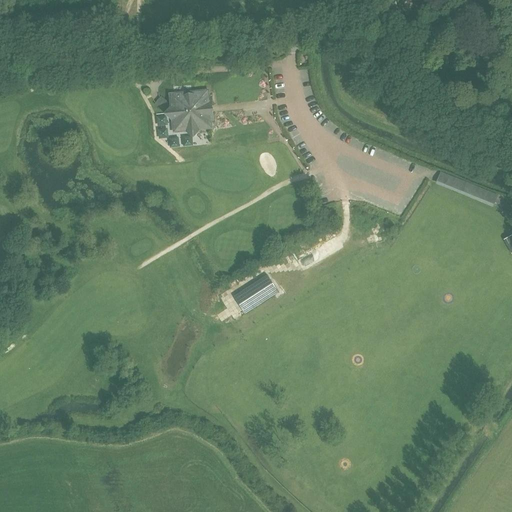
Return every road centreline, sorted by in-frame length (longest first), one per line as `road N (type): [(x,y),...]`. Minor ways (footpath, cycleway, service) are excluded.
road 1 (unclassified): [(0,58),(399,18)]
road 2 (unclassified): [(511,153),(443,117),(423,91),(399,18)]
